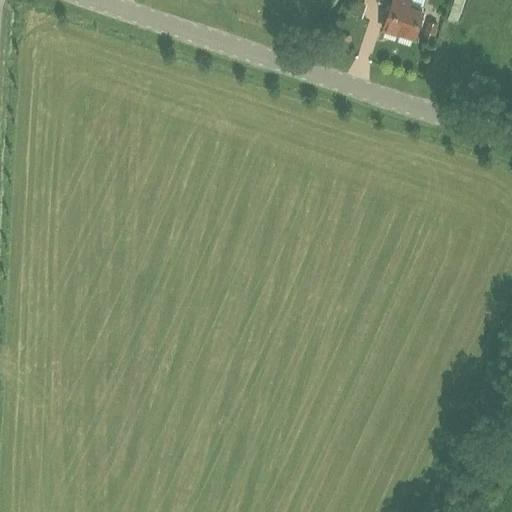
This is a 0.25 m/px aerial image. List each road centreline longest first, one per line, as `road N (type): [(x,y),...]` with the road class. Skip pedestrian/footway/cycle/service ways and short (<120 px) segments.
road 1 (unclassified): [(511,140),(90,0)]
road 2 (unclassified): [(435,511),(511,346)]
